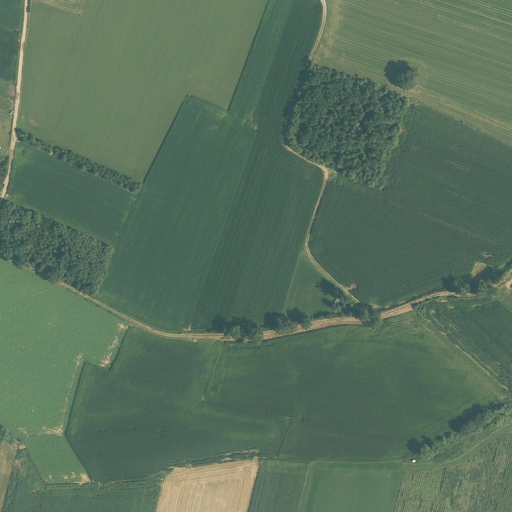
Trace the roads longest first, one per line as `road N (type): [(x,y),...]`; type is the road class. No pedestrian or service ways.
road 1 (track): [(0,248),(169,335),(371,317)]
road 2 (track): [(322,0),(323,25),(285,142),(326,173),(307,254),(371,317)]
road 3 (track): [(26,0),(0,205)]
road 4 (track): [(371,317),(437,294),(474,294),(511,270)]
